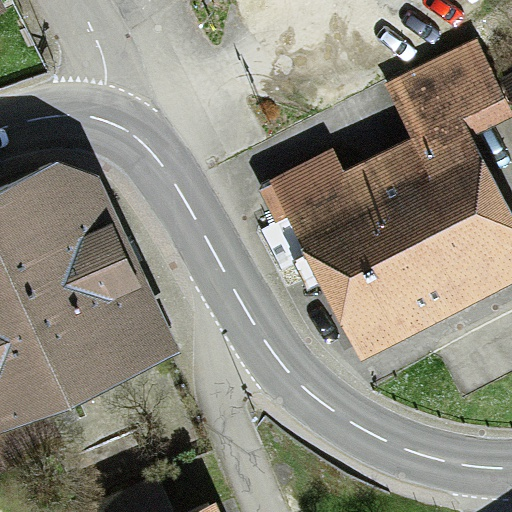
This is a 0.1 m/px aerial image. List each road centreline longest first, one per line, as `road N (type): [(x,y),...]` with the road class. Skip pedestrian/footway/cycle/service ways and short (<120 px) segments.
road 1 (tertiary): [(283,368),(146,147),(98,118)]
road 2 (tertiary): [(511,468),(403,449),(339,416),(283,368)]
road 3 (residential): [(283,368),(251,441),(274,511)]
